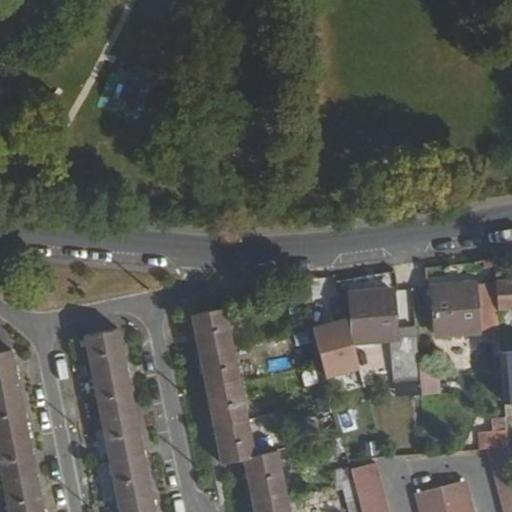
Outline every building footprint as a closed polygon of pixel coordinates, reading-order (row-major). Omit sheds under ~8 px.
[(511,280),(496,282),(500,328),(511,327),(511,280)] [(433,286),(437,335),(480,331),(475,283),(433,286)] [(351,292),(354,342),(393,338),(395,380),(421,379),(417,325),(396,327),(394,288),(351,292)] [(193,313),(222,461),(246,456),(255,454),(227,306),(193,313)] [(87,334),(122,511),(156,511),(121,327),(87,334)] [(0,351),(0,465),(9,511),(45,511),(12,349),(0,351)] [(499,430),(478,431),(478,448),(500,447),(499,430)] [(511,511),(511,449),(492,455),(507,511),(511,511)] [(246,456),(256,511),(290,511),(278,450),(255,454),(246,456)] [(350,468),(361,511),(387,511),(373,461),(350,468)] [(414,492),(419,511),(474,511),(465,477),(414,492)]
